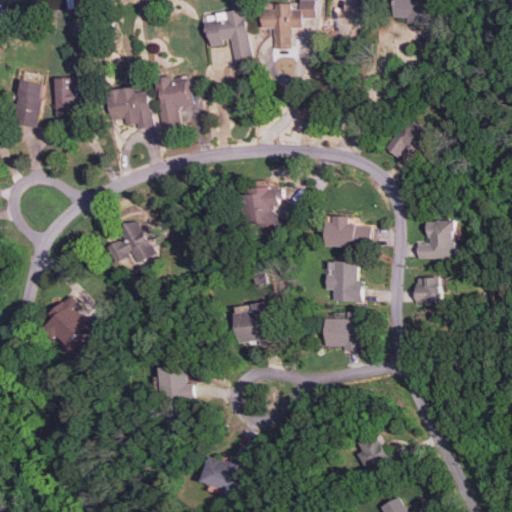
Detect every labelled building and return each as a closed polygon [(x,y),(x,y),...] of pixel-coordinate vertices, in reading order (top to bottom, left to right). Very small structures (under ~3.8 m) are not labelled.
[(293,48),(293,27),(305,27),(305,17),(317,17),(316,0),(301,0),(301,8),(294,9),(294,2),(278,2),(278,8),(265,9),(265,27),(276,27),(277,48),(293,48)] [(358,0),(360,12),(372,10),(371,0),(358,0)] [(442,20),(443,0),(396,0),(396,17),(408,17),(408,23),(429,24),(429,19),(442,20)] [(219,12),(220,20),(208,21),(211,44),(233,42),(235,62),(253,60),(247,9),(219,12)] [(179,105),(195,104),(193,76),(174,78),(174,76),(159,77),(162,127),(180,125),(179,105)] [(58,116),(84,115),(83,77),(57,77),(58,116)] [(38,127),(47,83),(25,78),(17,122),(38,127)] [(155,126),(149,84),(110,89),(114,119),(127,117),(128,124),(138,123),(139,128),(155,126)] [(390,148),(400,157),(409,146),(424,158),(440,138),(414,117),(390,148)] [(247,194),(249,231),(265,230),(265,233),(280,232),(279,205),(284,204),(283,186),(254,188),(255,193),(247,194)] [(375,224),(353,224),(353,216),(337,215),(337,222),(330,222),(329,245),(374,246),(375,224)] [(157,254),(151,238),(156,236),(151,224),(143,227),(140,219),(123,226),(127,238),(109,246),(116,262),(133,255),(136,262),(157,254)] [(459,257),(458,220),(431,220),(432,242),(420,242),(421,258),(459,257)] [(329,289),(335,289),(335,300),(364,301),(365,280),(360,280),(361,261),(331,260),(329,289)] [(418,277),(419,302),(444,301),(444,276),(418,277)] [(54,313),(58,317),(48,327),(59,338),(62,336),(70,345),(93,322),(81,310),(85,306),(74,294),(54,313)] [(328,317),(328,345),(346,345),(346,349),(368,350),(369,312),(337,311),(337,317),(328,317)] [(196,397),(196,382),(189,382),(189,365),(164,366),(164,398),(196,397)] [(368,472),(411,458),(407,446),(389,453),(382,433),(361,440),(365,451),(361,452),(368,472)] [(206,482),(226,487),(224,495),(240,499),(249,461),(234,457),(233,461),(213,456),(206,482)] [(388,511),(411,511),(404,496),(385,505),(388,511)]
